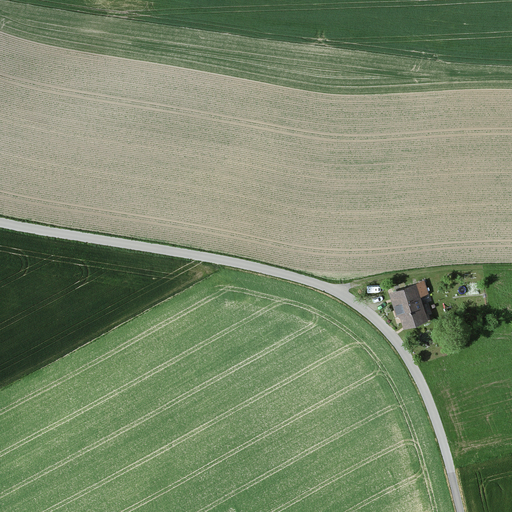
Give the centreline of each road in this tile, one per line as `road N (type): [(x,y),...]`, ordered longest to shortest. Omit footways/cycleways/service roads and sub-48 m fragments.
road 1 (residential): [(460,511),(421,381),(399,344),(332,292),(267,270),(0,225)]
road 2 (track): [(332,292),(418,273),(511,269)]
